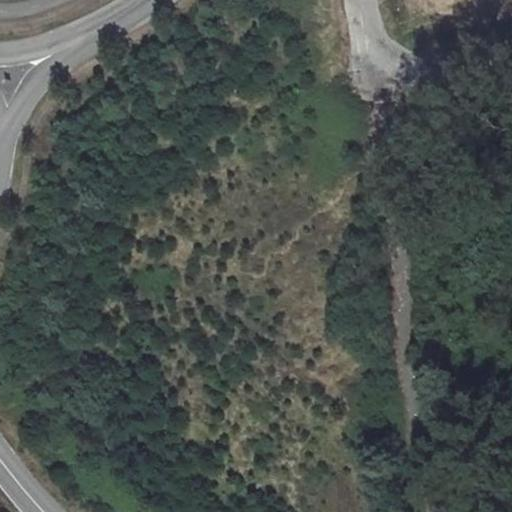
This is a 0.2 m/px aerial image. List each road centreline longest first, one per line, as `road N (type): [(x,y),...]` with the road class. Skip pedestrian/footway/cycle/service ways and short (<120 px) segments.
road 1 (unclassified): [(437,511),(384,165),(382,104),(393,66)]
road 2 (unclassified): [(158,0),(52,56)]
